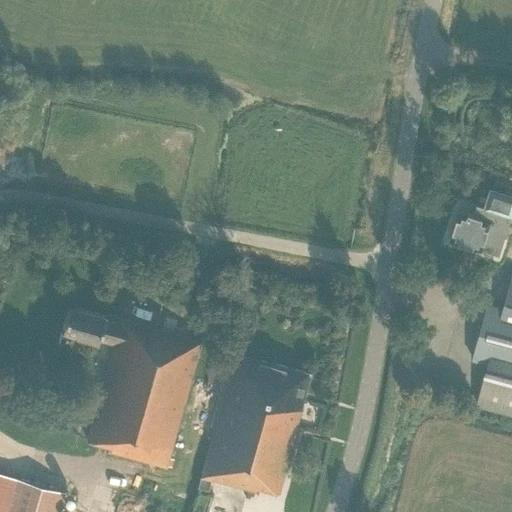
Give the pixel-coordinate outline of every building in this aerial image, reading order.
[(500,255),(511,215),(511,193),(490,187),(484,206),(476,204),(473,214),(460,209),(450,239),(491,252),(500,255)] [(511,278),(504,307),(488,303),(473,358),(489,363),(477,405),(511,414),(511,278)] [(84,439),(110,446),(109,450),(166,466),(201,341),(121,318),(119,323),(104,319),(105,316),(68,305),(61,331),(97,342),(98,339),(114,343),(103,379),(102,378),(84,439)] [(234,352),(198,487),(208,490),(211,479),(257,491),(258,487),(278,492),(310,372),(234,352)] [(0,511),(58,511),(64,491),(0,472),(0,511)]
